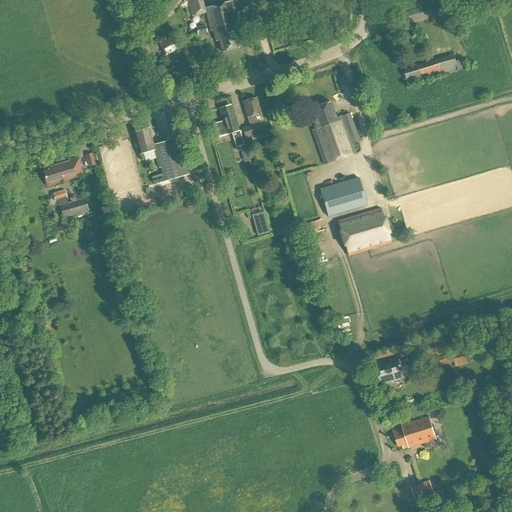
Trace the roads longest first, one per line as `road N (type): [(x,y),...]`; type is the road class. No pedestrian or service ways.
road 1 (residential): [(329,511),(336,489),(376,471),(385,457),(364,384),(332,361),(282,371),(263,365),(184,97)]
road 2 (track): [(297,367),(297,380),(0,458)]
road 3 (tertiary): [(184,97),(325,56),(368,28)]
road 4 (tertiary): [(0,149),(184,97)]
road 5 (track): [(511,292),(379,333),(337,362)]
road 6 (track): [(366,140),(511,97)]
